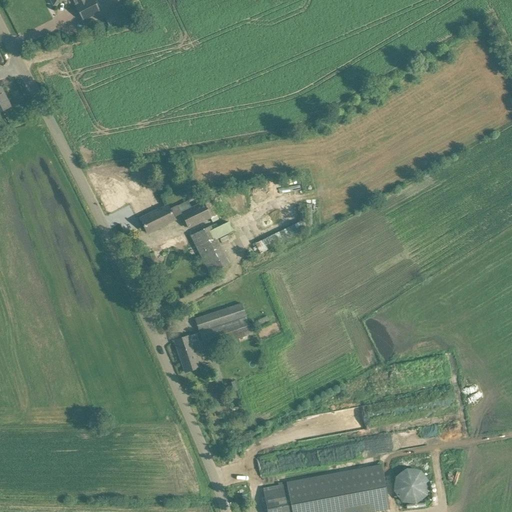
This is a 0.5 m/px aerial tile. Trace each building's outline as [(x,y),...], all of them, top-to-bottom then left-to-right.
[(100,12),(95,3),(93,0),(85,0),(84,0),(50,0),(53,5),(63,0),(76,0),(79,4),(75,5),(83,21),(100,12)] [(124,8),(105,18),(109,26),(115,22),(117,26),(130,19),(124,8)] [(1,88),(0,88),(0,111),(10,106),(8,107),(3,97),(5,96),(1,88)] [(214,204),(213,202),(211,198),(203,202),(191,208),(188,200),(177,205),(176,204),(168,208),(167,205),(140,219),(147,233),(174,219),(183,215),(188,227),(210,217),(221,211),(216,203),(214,204)] [(208,273),(228,263),(216,238),(232,231),(227,221),(210,229),(209,225),(190,234),(208,273)] [(259,250),(290,236),(287,228),(255,242),(259,250)] [(194,353),(243,337),(252,334),(241,303),(233,306),(195,319),(199,332),(174,341),(185,372),(199,367),(194,353)] [(371,511),(389,509),(381,464),(286,482),(286,484),(263,488),(267,511),(371,511)] [(406,468),(395,477),(393,491),(402,502),(415,504),(427,495),(428,481),(420,470),(406,468)]
